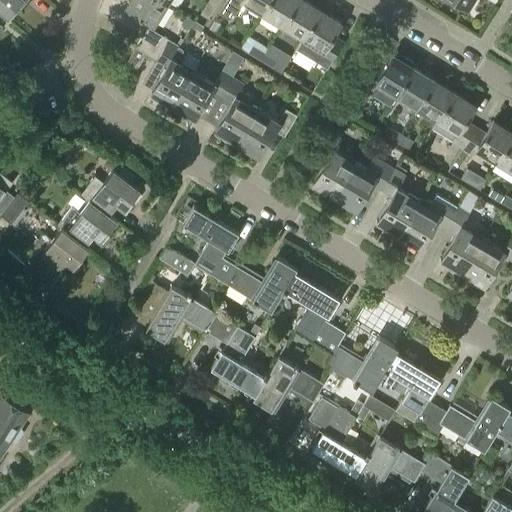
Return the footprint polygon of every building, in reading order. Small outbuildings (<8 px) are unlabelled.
[(18,9),(24,1),(23,0),(0,0),(0,12),(6,18),(15,6),(18,9)] [(151,26),(165,3),(158,0),(127,0),(123,8),(151,26)] [(267,0),(225,0),(216,16),(226,22),(232,13),(236,14),(240,14),(244,12),(248,7),(259,14),(267,0)] [(279,26),(294,0),(267,0),(259,14),(279,26)] [(300,40),(317,13),(296,0),(294,0),(279,26),(300,40)] [(471,0),(447,0),(465,11),(471,0)] [(207,18),(214,7),(207,2),(200,13),(207,18)] [(327,63),(339,43),(329,37),(337,25),(317,13),(300,40),(320,52),(317,57),(327,63)] [(186,16),(181,25),(187,28),(189,25),(193,20),(186,16)] [(189,25),(199,31),(202,27),(202,26),(193,20),(189,25)] [(216,33),(221,25),(213,20),(208,28),(216,33)] [(160,50),(166,41),(146,29),(141,39),(160,50)] [(141,39),(125,65),(134,70),(144,55),(153,61),(160,50),(141,39)] [(171,106),(191,72),(179,65),(184,57),(182,50),(166,41),(160,50),(153,61),(164,67),(149,93),(171,106)] [(264,51),(259,59),(279,72),(290,55),(269,43),(264,51)] [(259,59),(264,51),(252,44),(247,52),(259,59)] [(236,75),(246,55),(234,49),(224,68),(236,75)] [(381,69),(372,63),(359,84),(390,103),(394,97),(411,69),(410,65),(403,60),(399,61),(389,55),(381,69)] [(414,109),(431,81),(411,69),(394,97),(414,109)] [(217,99),(229,79),(219,73),(212,85),(191,72),(171,106),(175,108),(172,112),(187,120),(189,116),(193,119),(208,93),(217,99)] [(235,144),(255,110),(233,97),(240,85),(229,79),(217,99),(227,105),(212,131),(235,144)] [(435,122),(452,93),(431,81),(414,109),(435,122)] [(461,149),(473,130),(462,123),(472,106),(452,93),(435,122),(431,128),(452,141),(451,143),(461,149)] [(350,114),(357,102),(351,98),(343,110),(350,114)] [(277,123),(255,110),(235,144),(257,157),(272,131),(283,137),(294,118),(283,111),(277,123)] [(511,136),(491,124),(484,136),(473,130),(461,149),(471,155),(474,151),(495,164),(511,136)] [(395,142),(400,133),(387,125),(382,134),(395,142)] [(333,126),(330,131),(337,135),(340,130),(333,126)] [(333,198),(352,166),(330,153),(338,140),(327,133),(315,153),(326,159),(311,185),(333,198)] [(407,149),(413,140),(400,133),(395,142),(407,149)] [(511,174),(511,136),(495,164),(511,174)] [(450,170),(483,187),(489,173),(457,157),(450,170)] [(374,178),(352,166),(333,198),(355,211),(369,186),(380,192),(391,172),(381,166),(374,178)] [(138,192),(111,171),(102,182),(94,176),(80,193),(88,200),(88,199),(108,214),(115,205),(126,213),(132,205),(129,203),(138,192)] [(396,236),(416,203),(394,190),(401,178),(391,172),(380,192),(389,197),(374,223),(396,236)] [(0,212),(12,198),(11,197),(3,191),(10,183),(0,174),(0,212)] [(499,202),(504,194),(491,186),(487,195),(499,202)] [(0,216),(9,224),(25,202),(14,193),(11,197),(12,198),(0,212),(0,216)] [(456,205),(435,193),(431,200),(420,197),(416,203),(396,236),(418,249),(433,224),(443,230),(458,205),(457,204),(456,205)] [(511,210),(511,209),(511,198),(504,194),(499,202),(511,210)] [(88,199),(88,200),(78,212),(70,206),(56,223),(85,245),(92,235),(103,243),(109,236),(105,233),(115,221),(107,215),(108,214),(88,199)] [(460,273),(479,240),(458,227),(465,216),(468,211),(458,205),(443,230),(453,235),(438,260),(460,273)] [(238,233),(192,206),(183,222),(180,227),(182,229),(184,226),(207,240),(192,266),(224,285),(236,266),(221,258),(225,251),(227,252),(238,233)] [(231,210),(225,219),(233,224),(239,215),(231,210)] [(176,221),(174,231),(177,232),(180,234),(182,229),(180,227),(183,222),(179,220),(177,219),(176,221)] [(85,245),(56,223),(55,225),(59,228),(50,239),(42,233),(27,251),(55,273),(63,264),(73,271),(80,262),(76,260),(86,247),(84,246),(85,245)] [(511,262),(511,260),(511,235),(501,253),(479,240),(460,273),(482,286),(500,256),(511,262)] [(280,294),(293,273),(295,269),(276,257),(262,282),(236,266),(224,285),(250,300),(249,303),(254,306),(255,304),(269,312),(280,294)] [(331,354),(336,346),(343,334),(323,322),(325,318),(326,318),(338,299),(293,273),(280,294),(282,296),(284,292),(307,306),(293,331),(311,342),(331,354)] [(205,330),(215,314),(188,297),(189,295),(185,292),(184,295),(170,286),(168,289),(157,282),(137,313),(149,320),(144,328),(163,340),(178,316),(204,332),(205,330)] [(247,334),(215,314),(205,330),(208,332),(207,333),(224,344),(220,351),(219,351),(209,368),(253,396),(254,396),(266,376),(266,375),(262,373),(261,376),(238,361),(253,337),(260,326),(254,322),(247,334)] [(381,374),(395,352),(396,349),(377,338),(362,362),(336,346),(331,354),(325,365),(352,381),(350,383),(354,386),(356,383),(370,392),(381,374)] [(409,386),(395,409),(394,411),(436,436),(442,426),(437,423),(444,411),(424,399),(426,396),(429,397),(440,379),(395,352),(381,374),(384,376),(386,372),(409,386)] [(291,365),(277,357),(266,375),(266,376),(254,396),(253,396),(251,399),(270,411),(286,386),(311,401),(322,384),(295,367),(297,364),(293,362),(291,365)] [(389,421),(394,411),(395,409),(369,393),(363,405),(389,421)] [(14,443),(22,432),(19,427),(27,414),(0,395),(0,455),(9,442),(14,443)] [(496,430),(507,412),(507,411),(509,409),(489,396),(474,421),(448,405),(444,411),(437,423),(483,451),(496,430)] [(354,418),(355,417),(348,413),(337,407),(320,397),(307,418),(324,428),(322,432),(321,431),(310,448),(353,475),(367,454),(364,452),(362,455),(340,442),(354,418)] [(356,399),(348,413),(355,417),(363,403),(356,399)] [(511,414),(507,412),(496,430),(511,440),(511,460),(506,470),(511,473),(511,414)] [(392,444),(378,436),(367,454),(353,475),(351,478),(371,490),(386,466),(412,482),(419,470),(420,470),(425,463),(421,461),(420,462),(396,447),(397,444),(394,442),(392,444)] [(471,511),(453,500),(467,476),(426,451),(421,461),(425,463),(420,470),(438,482),(434,489),(433,489),(421,507),(429,511),(471,511)] [(511,511),(511,507),(491,495),(480,511),(511,511)]
